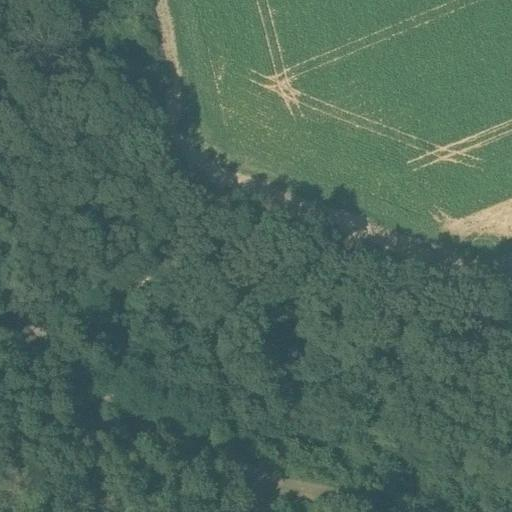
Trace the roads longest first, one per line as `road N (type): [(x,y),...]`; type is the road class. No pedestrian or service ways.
road 1 (track): [(256,470),(194,445),(98,389),(41,338),(0,286)]
road 2 (track): [(391,511),(256,470)]
